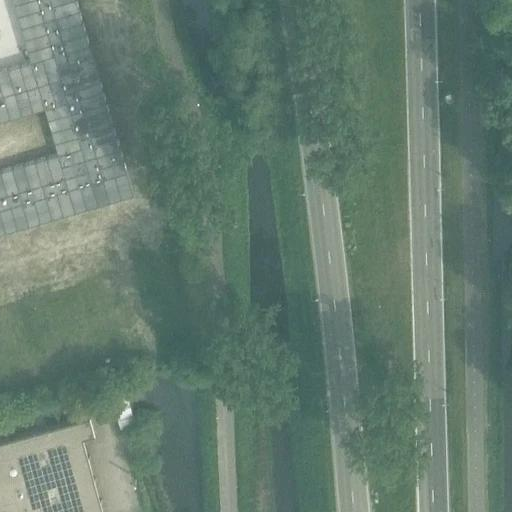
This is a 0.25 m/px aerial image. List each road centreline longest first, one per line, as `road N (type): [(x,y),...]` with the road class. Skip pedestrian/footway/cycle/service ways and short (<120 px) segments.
road 1 (primary): [(295,0),(353,511)]
road 2 (primary): [(431,511),(418,0)]
